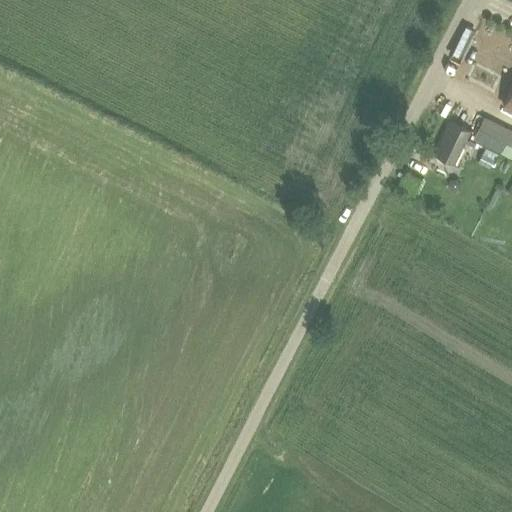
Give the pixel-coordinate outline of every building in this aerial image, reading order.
[(511,88),(503,106),(511,110),(511,88)] [(511,157),(511,135),(505,132),(506,131),(483,120),(475,138),(496,149),(511,157)] [(454,164),(470,130),(449,121),(433,154),(454,164)] [(482,153),(478,162),(489,167),(493,159),(482,153)] [(449,180),(448,186),(451,190),(457,189),(459,183),(455,179),(449,180)]
